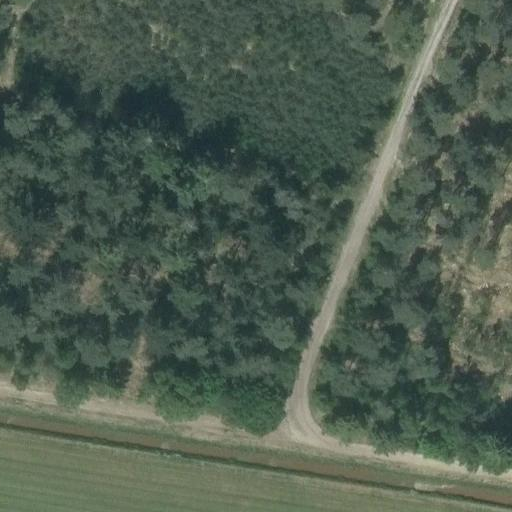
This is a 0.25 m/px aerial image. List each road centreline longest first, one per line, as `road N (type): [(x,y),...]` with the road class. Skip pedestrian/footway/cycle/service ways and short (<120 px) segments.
road 1 (track): [(511,479),(320,450),(299,404),(458,0)]
road 2 (track): [(320,450),(0,401)]
